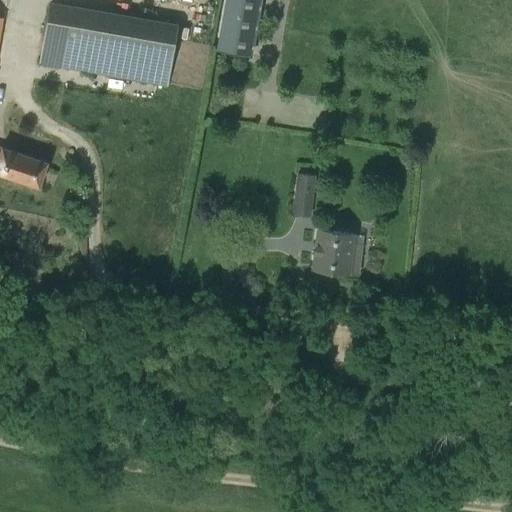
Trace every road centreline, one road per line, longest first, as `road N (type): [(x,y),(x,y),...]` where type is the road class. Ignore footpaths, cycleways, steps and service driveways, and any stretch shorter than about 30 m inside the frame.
road 1 (track): [(511,343),(0,278)]
road 2 (track): [(509,511),(158,472),(0,441)]
road 3 (track): [(511,403),(437,372),(364,379),(337,357),(339,322)]
